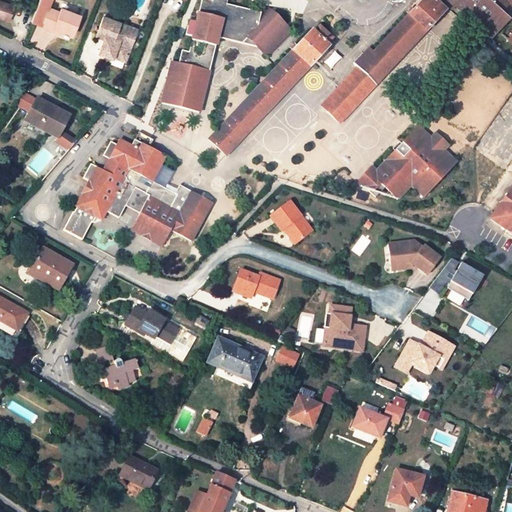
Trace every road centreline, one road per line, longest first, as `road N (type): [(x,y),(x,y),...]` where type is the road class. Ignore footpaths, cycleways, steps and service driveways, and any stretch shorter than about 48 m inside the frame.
road 1 (residential): [(321,511),(170,447),(63,389),(55,366),(108,260)]
road 2 (residential): [(108,260),(52,230),(42,211),(119,105),(0,41)]
road 3 (residential): [(227,248),(260,252),(393,303)]
road 4 (residential): [(227,248),(176,290),(108,260)]
